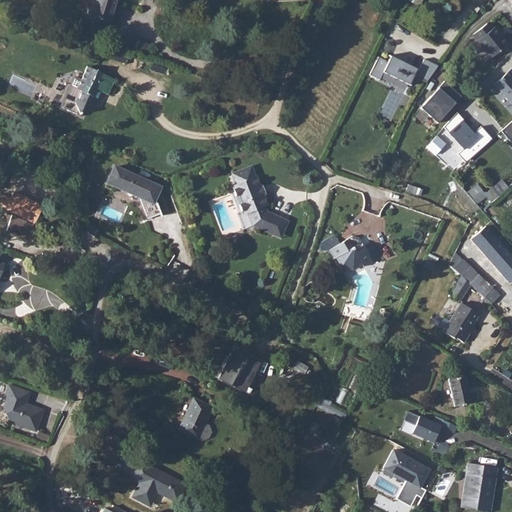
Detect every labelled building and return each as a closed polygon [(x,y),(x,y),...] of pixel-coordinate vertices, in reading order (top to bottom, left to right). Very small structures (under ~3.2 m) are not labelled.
[(111,22),(117,0),(93,0),(89,15),(111,22)] [(486,59),(504,45),(491,28),(489,30),(485,23),(469,35),(486,59)] [(379,57),(370,74),(380,79),(384,72),(409,84),(417,68),(391,56),(388,61),(379,57)] [(438,66),(425,59),(416,76),(429,83),(438,66)] [(116,79),(87,66),(80,81),(73,77),(60,107),(83,117),(84,115),(92,111),(94,107),(91,106),(93,102),(92,101),(98,90),(109,95),(116,79)] [(511,81),(511,83),(503,74),(491,85),(511,108),(511,107),(511,81)] [(462,96),(444,82),(439,88),(440,90),(434,98),(432,97),(421,109),(432,118),(432,117),(440,123),(462,96)] [(482,128),(475,133),(458,115),(445,128),(464,149),(459,154),(467,162),(492,139),(482,128)] [(511,120),(501,130),(510,141),(511,139),(511,120)] [(436,157),(446,145),(437,136),(426,148),(436,157)] [(277,234),(284,218),(265,208),(262,201),(265,201),(261,191),(265,190),(261,180),(258,181),(255,172),(253,173),(248,161),(229,167),(233,178),(229,180),(237,206),(238,209),(242,208),(246,220),(277,234)] [(113,166),(105,185),(140,201),(146,217),(158,212),(155,202),(161,187),(113,166)] [(486,197),(491,203),(509,188),(502,180),(487,193),(486,192),(485,194),(477,184),(468,192),(478,204),(486,197)] [(4,190),(1,197),(0,199),(0,208),(26,220),(34,202),(4,190)] [(39,226),(13,215),(7,228),(34,239),(39,226)] [(511,256),(486,227),(471,240),(509,283),(511,279),(511,256)] [(329,250),(330,250),(334,259),(338,257),(343,268),(354,271),(373,262),(365,248),(357,252),(354,247),(348,250),(343,242),(340,244),(335,235),(321,243),(320,248),(324,250),(329,250)] [(450,265),(462,276),(450,298),(460,304),(471,284),(493,304),(501,295),(456,253),(450,265)] [(480,316),(461,304),(449,323),(452,325),(446,334),(455,340),(456,338),(464,344),(470,334),(467,332),(474,322),(475,323),(480,316)] [(252,376),(258,363),(235,351),(220,381),(239,390),(247,374),(252,376)] [(472,402),(465,376),(449,380),(456,406),(472,402)] [(29,394),(10,387),(7,395),(9,398),(6,409),(11,421),(17,423),(19,426),(38,433),(46,411),(28,405),(26,403),(29,394)] [(191,436),(197,434),(201,429),(199,421),(195,418),(202,404),(184,395),(168,425),(191,436)] [(321,398),(317,406),(343,420),(347,412),(321,398)] [(440,427),(408,411),(404,420),(415,425),(411,433),(436,445),(439,437),(436,435),(439,429),(453,435),(457,428),(443,422),(440,427)] [(393,450),(383,469),(406,481),(421,488),(430,468),(393,450)] [(141,481),(133,496),(151,505),(159,491),(177,501),(186,485),(139,459),(130,476),(141,481)] [(482,511),(491,511),(498,469),(469,465),(462,509),(482,511)] [(421,488),(406,481),(397,499),(412,506),(417,495),(422,497),(425,490),(421,488)]
